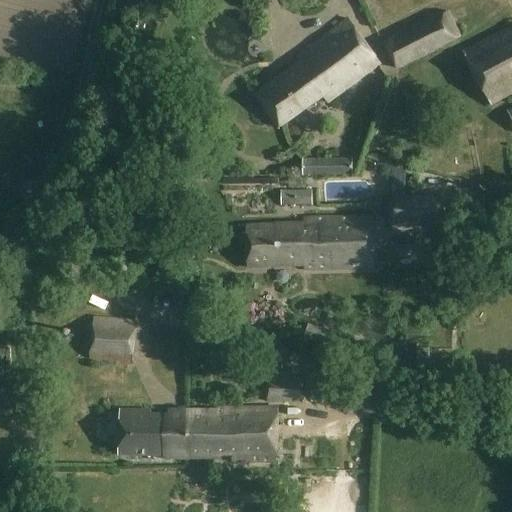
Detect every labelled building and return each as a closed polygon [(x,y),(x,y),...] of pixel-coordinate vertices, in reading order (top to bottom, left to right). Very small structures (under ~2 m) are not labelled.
[(461,38),(448,11),(384,44),(397,70),(461,38)] [(381,65),(349,21),(298,58),(301,63),(256,95),(280,128),(323,97),(328,103),(381,65)] [(511,28),(464,53),(490,105),(511,94),(511,28)] [(303,177),(353,176),(352,159),(303,160),(303,177)] [(446,226),(445,196),(388,197),(389,227),(446,226)] [(375,268),(373,217),(303,220),(302,225),(247,227),(248,269),(304,266),(304,271),(375,268)] [(135,320),(91,317),(88,359),(132,363),(135,320)] [(305,403),(304,378),(266,378),(267,404),(305,403)] [(189,412),(186,459),(230,459),(232,462),(276,462),(278,409),(218,410),(218,412),(189,412)] [(164,459),(186,459),(189,412),(119,411),(119,456),(164,456),(164,459)]
